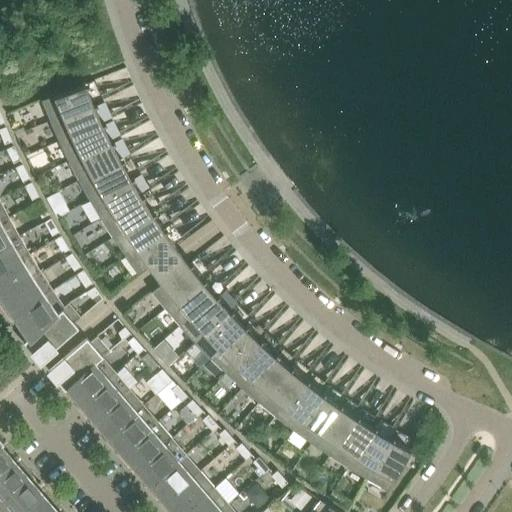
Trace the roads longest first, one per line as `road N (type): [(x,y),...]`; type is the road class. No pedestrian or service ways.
road 1 (residential): [(475,415),(353,339),(244,233),(180,141),(121,0)]
road 2 (residential): [(117,511),(18,397)]
road 3 (residential): [(460,511),(510,437),(475,415)]
